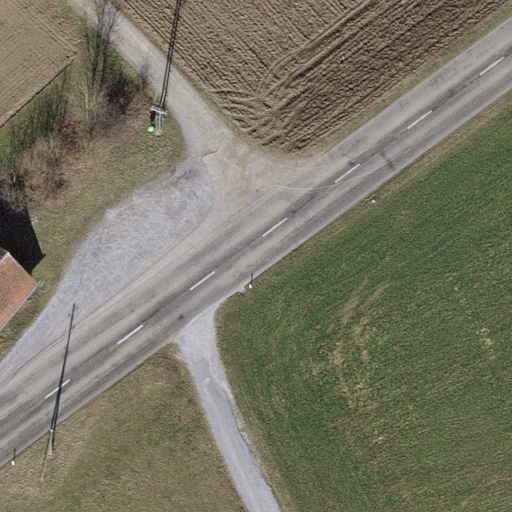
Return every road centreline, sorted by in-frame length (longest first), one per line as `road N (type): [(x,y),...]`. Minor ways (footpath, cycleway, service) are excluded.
road 1 (tertiary): [(511,53),(0,434)]
road 2 (track): [(95,0),(290,211)]
road 3 (track): [(177,299),(266,511)]
